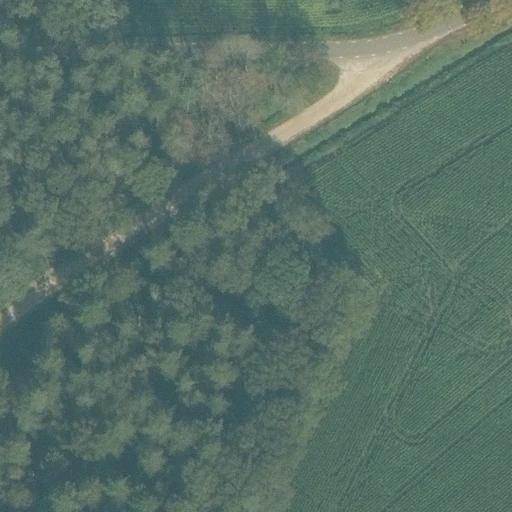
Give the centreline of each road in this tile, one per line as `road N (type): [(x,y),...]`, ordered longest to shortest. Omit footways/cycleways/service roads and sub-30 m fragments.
road 1 (unclassified): [(0,33),(46,46),(148,54),(293,52),(394,44),(497,0)]
road 2 (track): [(210,511),(269,339),(265,266),(225,169)]
road 3 (track): [(394,44),(370,79),(225,169)]
road 4 (track): [(225,169),(56,277)]
